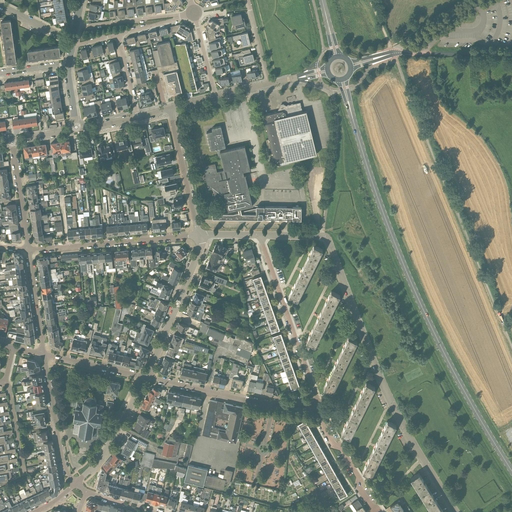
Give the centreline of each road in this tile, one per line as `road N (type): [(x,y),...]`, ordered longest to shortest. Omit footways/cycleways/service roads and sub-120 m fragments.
road 1 (primary): [(511,471),(420,304),(352,117)]
road 2 (residential): [(456,511),(393,406),(322,236)]
road 3 (residential): [(318,403),(259,234)]
road 4 (residential): [(318,403),(257,402),(146,375)]
road 5 (residential): [(28,249),(199,235)]
road 6 (residential): [(146,375),(199,235)]
road 7 (residential): [(76,483),(61,457),(44,353)]
road 8 (residential): [(26,475),(5,384),(13,347)]
road 9 (residential): [(199,235),(170,107)]
road 10 (residential): [(76,483),(113,439),(146,375)]
road 11 (residential): [(373,508),(324,429),(318,403)]
